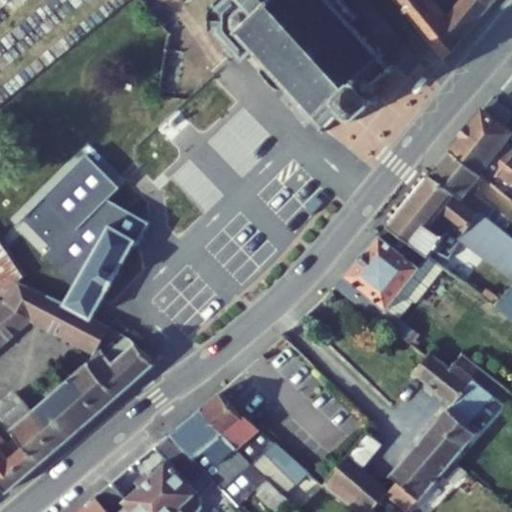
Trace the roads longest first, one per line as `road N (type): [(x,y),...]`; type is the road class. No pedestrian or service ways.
road 1 (tertiary): [(480,65),(291,286),(14,511)]
road 2 (unknown): [(445,107),(359,0)]
